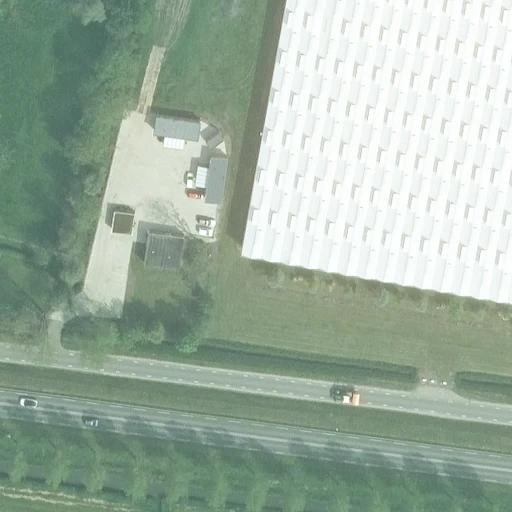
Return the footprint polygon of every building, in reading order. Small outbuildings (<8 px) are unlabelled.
[(511,0),(284,0),(240,250),(511,297),(511,0)] [(156,115),(154,130),(164,132),(184,134),(197,136),(199,121),(156,115)] [(206,191),(205,197),(206,197),(221,199),(227,157),(211,155),(209,165),(207,185),(206,191)] [(115,209),(112,229),(132,232),(135,212),(115,209)] [(179,268),(184,235),(149,230),(144,263),(179,268)]
